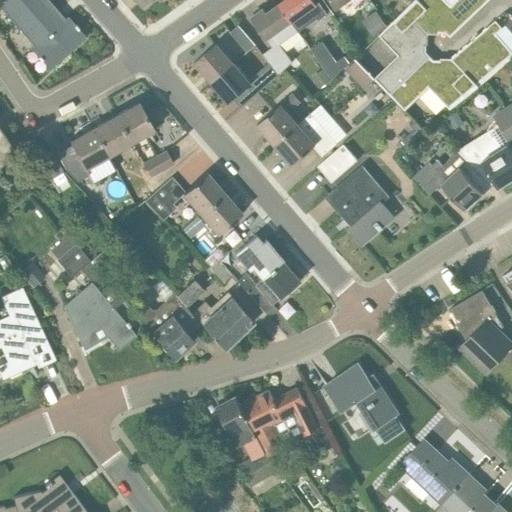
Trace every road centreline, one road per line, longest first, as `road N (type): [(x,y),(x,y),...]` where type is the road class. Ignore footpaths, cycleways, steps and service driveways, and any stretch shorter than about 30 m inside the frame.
road 1 (residential): [(361,310),(143,56)]
road 2 (tertiary): [(78,413),(262,360),(361,310)]
road 3 (residential): [(511,451),(361,310)]
road 4 (tertiary): [(361,310),(511,208)]
road 5 (residential): [(143,56),(65,105),(39,110),(0,64)]
road 6 (residential): [(152,511),(78,413)]
